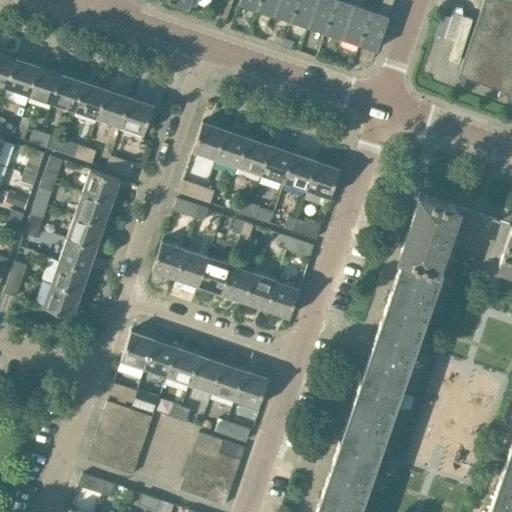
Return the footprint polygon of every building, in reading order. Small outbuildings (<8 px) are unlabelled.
[(226,19),(232,0),(223,0),(218,16),(226,19)] [(273,13),(277,0),(258,0),(256,7),(273,13)] [(290,19),(296,0),(277,0),(273,13),(290,19)] [(307,25),(315,0),(296,0),(290,19),(307,25)] [(324,31),(334,0),(315,0),(307,25),(324,31)] [(341,37),(354,0),(348,0),(348,1),(346,0),(334,0),(324,31),(341,37)] [(358,43),(370,8),(358,4),(359,0),(354,0),(341,37),(358,43)] [(376,49),(388,15),(388,14),(392,0),(382,0),(381,6),(384,7),(382,12),(370,8),(358,43),(376,49)] [(511,0),(483,0),(459,73),(462,80),(465,74),(500,86),(498,93),(506,89),(510,97),(511,90),(511,0)] [(0,83),(5,85),(15,56),(0,50),(0,83)] [(29,93),(38,63),(15,56),(5,85),(29,93)] [(51,101),(61,71),(38,63),(29,93),(51,101)] [(74,108),(84,79),(61,71),(51,101),(74,108)] [(96,116),(106,86),(84,79),(74,108),(96,116)] [(119,124),(129,94),(106,86),(96,116),(119,124)] [(143,132),(153,103),(129,94),(119,124),(143,132)] [(215,156),(225,127),(202,119),(192,149),(215,156)] [(38,142),(42,130),(33,127),(29,139),(38,142)] [(237,164),(247,134),(225,127),(215,156),(237,164)] [(50,133),(42,130),(38,142),(46,145),(50,133)] [(259,172),(270,142),(247,134),(237,164),(259,172)] [(282,179),(292,150),(270,142),(259,172),(282,179)] [(83,158),(87,146),(79,143),(75,155),(83,158)] [(96,149),(87,146),(83,158),(91,161),(96,149)] [(305,187),(315,158),(292,150),(282,179),(305,187)] [(54,181),(62,158),(50,153),(42,176),(54,181)] [(129,174),(133,162),(110,154),(105,166),(129,174)] [(330,196),(340,166),(315,158),(305,187),(330,196)] [(36,174),(39,166),(26,162),(24,170),(36,174)] [(111,201),(119,177),(90,167),(82,191),(111,201)] [(33,183),(36,174),(24,170),(21,179),(33,183)] [(51,189),(54,181),(42,176),(39,185),(51,189)] [(200,198),(205,186),(182,178),(178,190),(200,198)] [(214,189),(205,186),(200,198),(210,201),(214,189)] [(104,224),(111,201),(82,191),(74,213),(104,224)] [(459,208),(419,194),(407,228),(447,242),(459,208)] [(194,216),(198,204),(176,196),(172,209),(194,216)] [(247,214),(251,202),(243,199),(239,211),(247,214)] [(260,205),(251,202),(247,214),(255,217),(260,205)] [(204,219),(208,207),(198,204),(194,216),(204,219)] [(273,211),(259,206),(255,217),(269,222),(273,211)] [(20,220),(23,211),(11,207),(8,216),(20,220)] [(41,218),(29,213),(26,222),(39,226),(41,218)] [(96,246),(104,224),(74,213),(66,236),(96,246)] [(290,229),(295,217),(288,215),(284,227),(290,229)] [(17,228),(20,220),(8,216),(5,224),(17,228)] [(241,232),(245,220),(237,217),(232,229),(241,232)] [(315,237),(319,225),(320,225),(295,217),(290,229),(315,237)] [(249,235),(253,223),(245,220),(241,232),(249,235)] [(36,235),(39,226),(26,222),(24,230),(36,235)] [(511,268),(511,225),(498,264),(511,268)] [(438,269),(447,242),(407,228),(398,256),(402,258),(441,271),(442,270),(438,269)] [(284,247),(288,235),(282,233),(278,245),(284,247)] [(313,243),(288,235),(284,247),(309,256),(313,243)] [(88,269),(96,246),(66,236),(58,260),(88,269)] [(174,275),(183,246),(162,238),(152,268),(174,275)] [(196,283),(206,253),(183,246),(174,275),(196,283)] [(218,291),(229,261),(206,253),(196,283),(218,291)] [(429,306),(441,271),(402,258),(390,292),(429,306)] [(23,272),(26,264),(14,259),(11,268),(23,272)] [(81,292),(88,269),(58,260),(51,281),(81,292)] [(241,299),(251,269),(229,261),(218,291),(241,299)] [(467,267),(466,267),(453,262),(450,271),(463,276),(467,267)] [(15,295),(23,272),(11,268),(3,291),(15,295)] [(264,306),(274,277),(251,269),(241,299),(264,306)] [(299,286),(274,277),(264,306),(289,315),(299,286)] [(73,315),(81,292),(51,281),(43,305),(73,315)] [(419,336),(429,306),(390,292),(380,323),(419,336)] [(408,366),(419,336),(380,323),(369,353),(408,366)] [(143,366),(153,336),(131,329),(121,358),(143,366)] [(165,374),(175,344),(153,336),(143,366),(165,374)] [(188,381),(198,352),(175,344),(165,374),(188,381)] [(210,389),(221,360),(198,352),(188,381),(210,389)] [(398,398),(408,366),(369,353),(358,384),(398,398)] [(234,397),(244,368),(221,360),(210,389),(234,397)] [(268,376),(244,368),(234,397),(258,405),(268,376)] [(131,401),(135,388),(113,381),(109,393),(131,401)] [(388,426),(398,398),(358,384),(349,412),(388,426)] [(145,392),(135,388),(131,401),(141,404),(145,392)] [(125,417),(129,407),(107,399),(103,410),(125,417)] [(176,416),(180,404),(173,402),(169,414),(176,416)] [(190,408),(180,404),(176,416),(186,420),(190,408)] [(153,415),(129,407),(125,417),(149,426),(153,415)] [(121,429),(125,417),(103,410),(99,421),(121,429)] [(378,455),(388,426),(349,412),(339,441),(378,455)] [(145,437),(149,426),(125,417),(121,429),(145,437)] [(222,432),(226,420),(218,417),(214,430),(222,432)] [(250,428),(226,420),(222,432),(246,440),(250,428)] [(117,440),(121,429),(99,421),(96,433),(117,440)] [(145,437),(121,429),(117,440),(141,449),(145,437)] [(216,449),(220,438),(199,431),(195,442),(216,449)] [(113,452),(117,440),(96,433),(92,444),(113,452)] [(244,446),(220,438),(216,449),(240,458),(244,446)] [(137,460),(141,449),(117,440),(113,452),(137,460)] [(367,485),(378,455),(339,441),(328,472),(367,485)] [(212,461),(216,449),(195,442),(191,453),(212,461)] [(109,464),(113,452),(92,444),(87,457),(109,464)] [(236,469),(240,458),(216,449),(212,461),(236,469)] [(133,473),(137,460),(113,452),(109,464),(133,473)] [(208,472),(212,461),(191,453),(187,465),(208,472)] [(511,463),(505,460),(494,490),(511,496),(511,463)] [(236,469),(212,461),(208,472),(232,481),(236,469)] [(204,484),(208,472),(187,465),(183,476),(204,484)] [(103,479),(82,472),(78,484),(99,491),(103,479)] [(228,492),(232,481),(208,472),(204,484),(228,492)] [(358,511),(367,485),(328,472),(318,502),(346,511),(358,511)] [(200,496),(204,484),(183,476),(179,489),(200,496)] [(110,495),(114,483),(103,479),(99,491),(110,495)] [(228,492),(204,484),(200,496),(224,504),(228,492)] [(511,511),(511,496),(494,490),(486,511),(511,511)] [(145,507),(149,495),(142,493),(138,505),(145,507)] [(155,511),(159,498),(149,495),(145,507),(155,511)] [(346,511),(318,502),(314,511),(346,511)]
